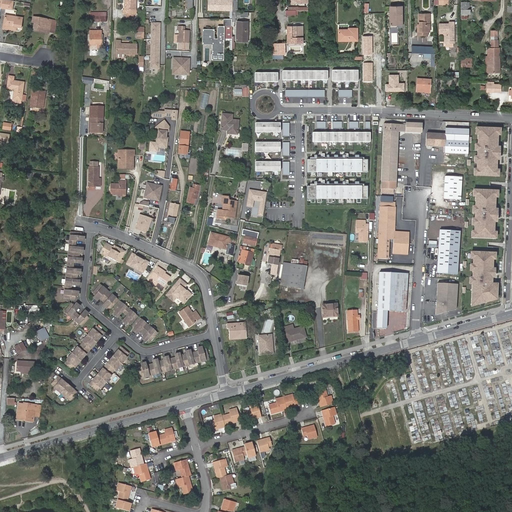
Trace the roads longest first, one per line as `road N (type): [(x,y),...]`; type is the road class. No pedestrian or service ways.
road 1 (tertiary): [(510,314),(225,393)]
road 2 (residential): [(264,104),(499,116)]
road 3 (tertiary): [(184,405),(0,457)]
road 4 (residential): [(215,334),(197,271),(92,226)]
road 5 (residential): [(510,314),(511,189)]
road 6 (residential): [(197,446),(303,416),(306,404)]
road 7 (residential): [(92,226),(83,294),(120,332)]
